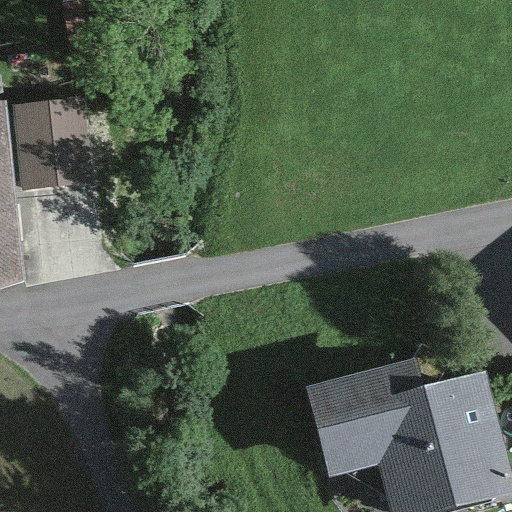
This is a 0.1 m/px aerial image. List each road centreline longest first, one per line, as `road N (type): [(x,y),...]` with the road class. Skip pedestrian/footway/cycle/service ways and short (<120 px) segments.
road 1 (unclassified): [(0,318),(511,218)]
road 2 (track): [(25,317),(111,511)]
